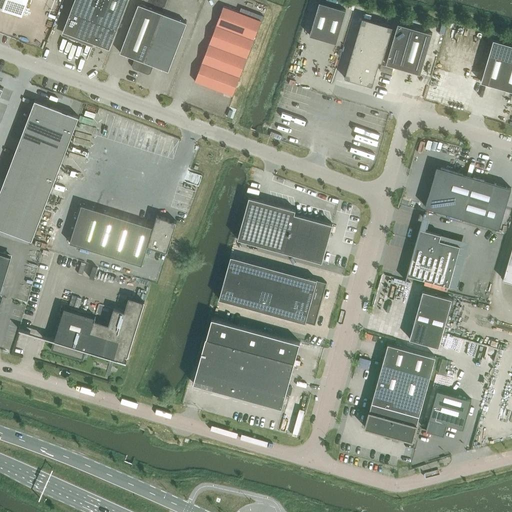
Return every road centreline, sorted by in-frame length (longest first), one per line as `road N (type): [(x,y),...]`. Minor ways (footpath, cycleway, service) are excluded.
road 1 (unclassified): [(386,196),(0,52)]
road 2 (unclassified): [(311,461),(0,368)]
road 3 (unclassified): [(311,461),(386,196)]
road 4 (unclassified): [(511,455),(399,487),(311,461)]
road 5 (primary): [(192,511),(0,433)]
road 6 (unclassified): [(386,196),(406,124),(416,118),(511,144)]
road 7 (primary): [(0,462),(112,511)]
